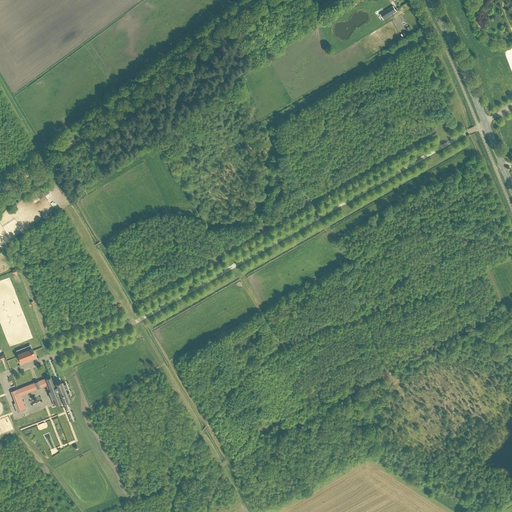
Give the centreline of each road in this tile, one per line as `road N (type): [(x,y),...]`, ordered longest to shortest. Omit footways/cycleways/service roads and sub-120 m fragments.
road 1 (track): [(0,192),(264,0)]
road 2 (primary): [(511,188),(429,0)]
